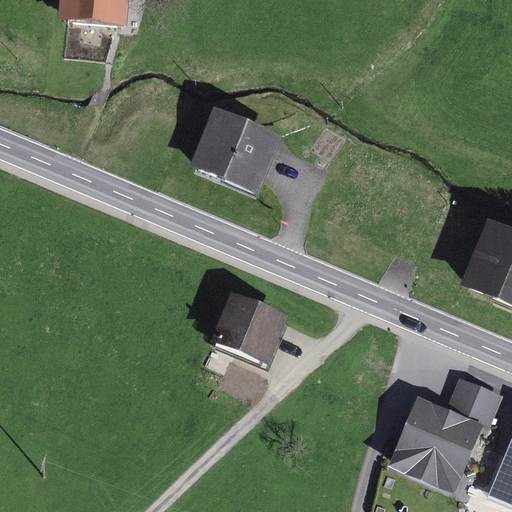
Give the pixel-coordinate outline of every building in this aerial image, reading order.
[(124,0),(69,0),(68,31),(122,35),(124,0)] [(273,152),(218,128),(198,175),(253,198),(273,152)] [(511,237),(495,230),(473,285),(511,301),(511,237)] [(279,321),(236,304),(219,347),(262,364),(279,321)] [(447,421),(418,409),(395,462),(454,487),(492,401),(462,387),(447,421)]
